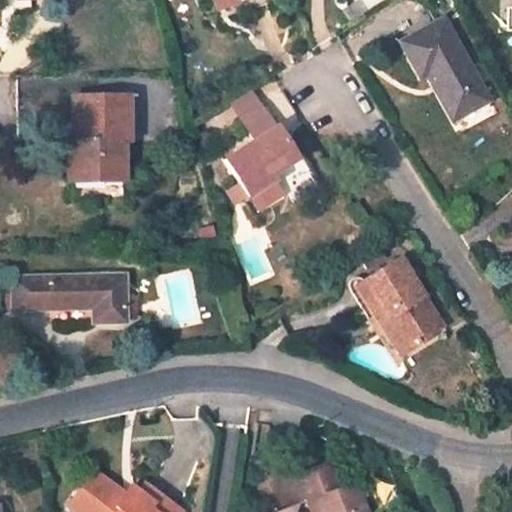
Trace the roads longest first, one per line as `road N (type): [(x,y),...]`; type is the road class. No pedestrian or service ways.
road 1 (residential): [(0,419),(184,377),(226,375),(307,392),(456,449),(511,456)]
road 2 (residential): [(336,83),(511,361)]
